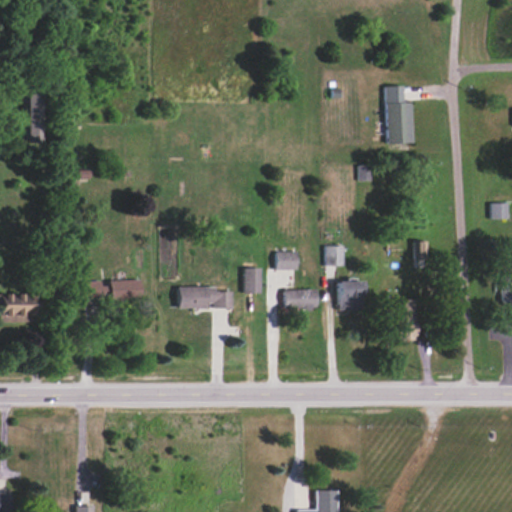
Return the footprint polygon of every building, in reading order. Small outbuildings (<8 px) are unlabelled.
[(401,85),(382,85),(384,143),(409,142),(408,101),(401,102),(401,85)] [(18,142),(37,142),(37,93),(18,93),(18,142)] [(356,165),(356,180),(368,180),(367,164),(356,165)] [(506,218),(506,202),(488,202),(488,218),(506,218)] [(425,241),(412,240),(411,263),(424,263),(425,241)] [(322,265),(341,265),(341,245),(322,245),(322,265)] [(294,269),(293,251),(272,251),(272,269),(294,269)] [(257,267),(240,268),(241,293),(258,293),(257,267)] [(497,299),(511,298),(511,270),(497,270),(497,299)] [(106,301),(138,300),(137,279),(106,280),(106,301)] [(335,309),(360,308),(359,281),(335,281),(335,309)] [(82,282),(82,299),(105,298),(104,282),(82,282)] [(228,308),(229,291),(213,290),(213,286),(175,285),(174,307),(207,308),(228,308)] [(280,289),(281,308),(314,308),(313,288),(280,289)] [(0,321),(36,321),(36,293),(0,293),(0,321)] [(391,341),(413,340),(412,298),(401,299),(401,314),(391,314),(391,341)] [(293,509),(292,511),(332,511),(334,490),(312,489),(312,510),(293,509)] [(0,493),(0,511),(10,511),(10,493),(0,493)]
